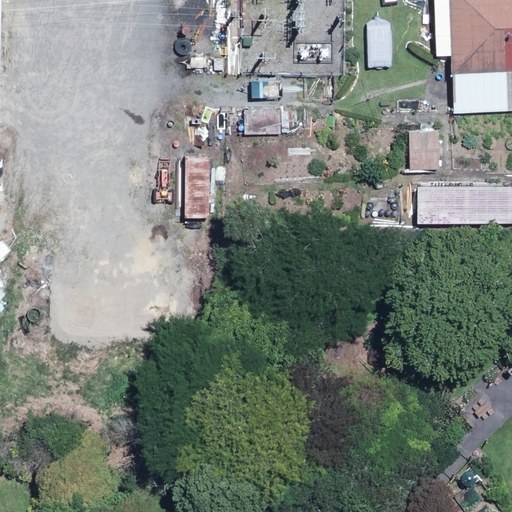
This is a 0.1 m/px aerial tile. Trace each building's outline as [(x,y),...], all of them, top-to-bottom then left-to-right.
[(511,0),(451,0),(455,73),(511,72),(511,0)] [(437,132),(398,133),(400,174),(439,172),(437,132)] [(208,211),(207,159),(174,159),(174,211),(208,211)] [(511,186),(403,187),(403,225),(511,225),(511,186)] [(511,457),(500,468),(511,480),(511,457)]
